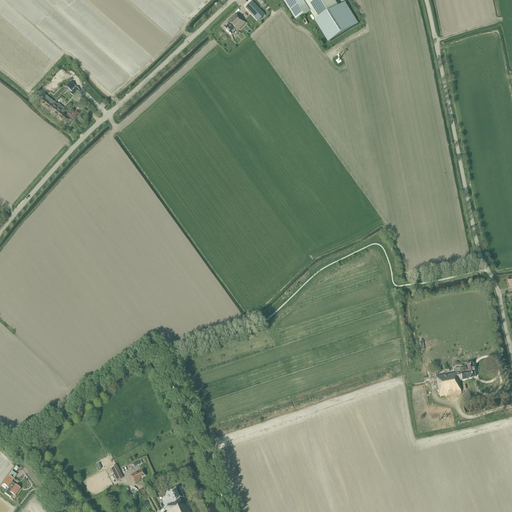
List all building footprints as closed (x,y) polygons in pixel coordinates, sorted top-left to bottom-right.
[(358,25),(344,4),(338,8),(333,0),(281,0),(295,21),(311,12),(317,21),(315,22),(329,44),(358,25)] [(245,9),(257,21),(264,14),(252,2),(245,9)] [(228,23),(224,27),(232,35),(233,34),(234,35),(237,32),(246,23),(239,17),(236,14),(234,12),(231,15),(233,18),(232,19),(228,22),(228,23)] [(51,92),(59,82),(66,74),(61,70),(46,88),(51,92)] [(71,82),(66,87),(71,91),(72,90),(75,86),(71,82)] [(74,98),(80,91),(75,87),(69,94),(74,98)] [(42,98),(44,99),(40,104),(49,111),(55,103),(44,95),(42,98)] [(80,101),(76,107),(80,111),(85,105),(80,101)] [(55,103),(49,111),(58,118),(64,110),(64,109),(60,106),(58,104),(58,105),(55,103)] [(63,114),(65,111),(64,110),(58,118),(62,121),(66,116),(63,114)] [(66,117),(66,116),(62,121),(67,125),(66,125),(68,127),(75,118),(69,114),(66,117)] [(455,373),(436,377),(440,397),(461,393),(459,381),(475,378),(472,363),(464,365),(465,367),(460,368),(460,369),(455,369),(455,373)] [(123,479),(117,466),(111,469),(117,482),(118,481),(123,479)] [(131,476),(134,483),(140,480),(140,479),(146,476),(143,470),(137,473),(131,476)] [(14,480),(9,476),(3,484),(9,488),(5,493),(11,498),(13,495),(15,496),(20,489),(12,483),(14,480)] [(168,511),(190,511),(187,504),(186,505),(180,488),(173,491),(175,498),(174,498),(175,500),(176,500),(177,502),(167,507),(168,511)]
